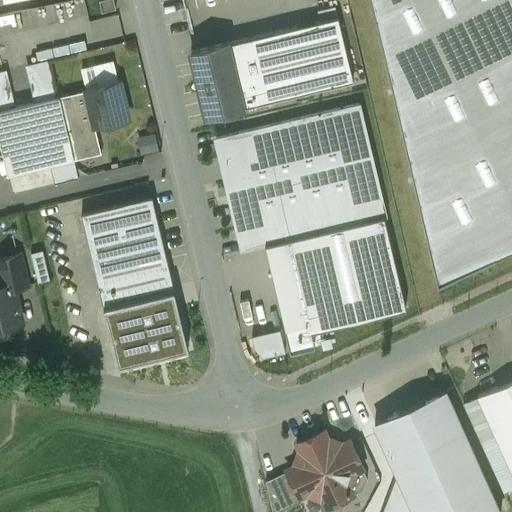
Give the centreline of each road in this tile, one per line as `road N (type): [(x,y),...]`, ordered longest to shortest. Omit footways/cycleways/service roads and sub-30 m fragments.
road 1 (residential): [(239,409),(144,0)]
road 2 (residential): [(511,303),(294,401),(239,409)]
road 3 (residential): [(239,409),(141,408),(0,383)]
